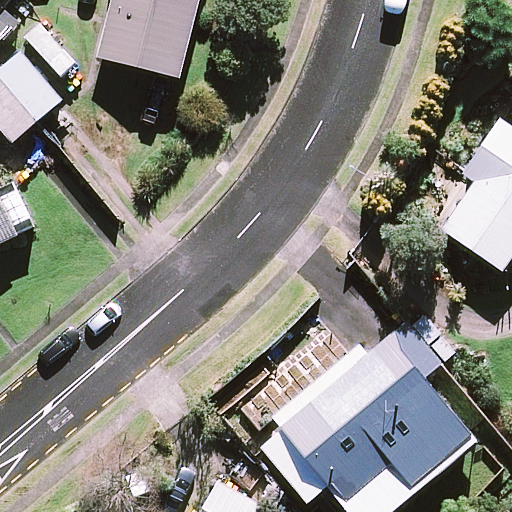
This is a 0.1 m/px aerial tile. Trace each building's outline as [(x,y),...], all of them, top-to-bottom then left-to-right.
[(193,0),(110,0),(99,46),(177,65),(193,0)] [(0,58),(0,124),(8,135),(59,92),(18,44),(0,58)] [(511,117),(510,121),(496,111),(460,164),(473,173),(441,221),(499,260),(511,240),(511,117)] [(0,186),(0,231),(31,215),(13,180),(0,186)] [(449,341),(414,301),(277,421),(355,511),(376,511),(477,424),(424,363),(449,341)] [(268,511),(270,508),(216,476),(194,511),(268,511)]
